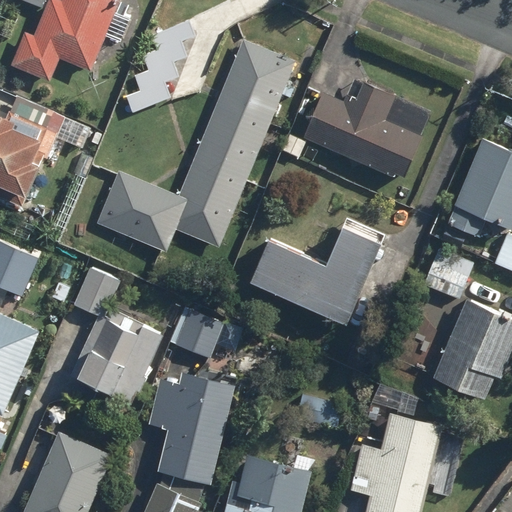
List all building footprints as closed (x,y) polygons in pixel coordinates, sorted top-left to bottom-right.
[(123,0),(51,0),(38,33),(29,29),(15,64),(55,79),(64,56),(96,69),(123,0)] [(194,19),(155,33),(161,48),(146,53),(152,68),(138,74),(144,89),(130,94),(136,110),(175,95),(169,80),(183,75),(177,59),(192,54),(186,39),(200,34),(194,19)] [(183,193),(121,168),(99,219),(171,250),(180,228),(223,246),(236,214),(299,59),(246,37),(183,193)] [(348,99),(327,90),(307,136),(408,179),(428,133),(391,117),(401,93),(369,79),(361,96),(351,91),(348,99)] [(0,178),(33,193),(47,161),(40,158),(49,137),(19,124),(22,117),(0,107),(0,178)] [(511,144),(487,135),(451,221),(484,234),(491,215),(511,223),(511,144)] [(274,236),(255,279),(353,321),(392,232),(351,215),(331,261),(274,236)] [(511,231),(498,261),(511,266),(511,231)] [(38,258),(0,242),(0,288),(21,297),(38,258)] [(478,260),(443,245),(427,283),(463,297),(478,260)] [(100,314),(74,373),(137,401),(168,332),(111,307),(124,278),(93,264),(76,303),(100,314)] [(511,363),(511,311),(471,295),(438,376),(490,396),(500,372),(507,375),(511,363)] [(45,328),(0,309),(0,409),(9,413),(45,328)] [(224,324),(191,310),(177,343),(210,357),(224,324)] [(239,381),(186,369),(183,380),(163,376),(153,424),(172,428),(163,469),(216,481),(239,381)] [(346,396),(304,391),(300,421),(342,426),(346,396)] [(425,511),(447,422),(394,410),(386,446),(365,441),(354,487),(375,492),(370,511),(425,511)] [(92,511),(118,452),(63,429),(27,511),(92,511)] [(235,449),(220,511),(306,511),(317,468),(235,449)] [(202,511),(208,500),(161,480),(147,511),(202,511)]
